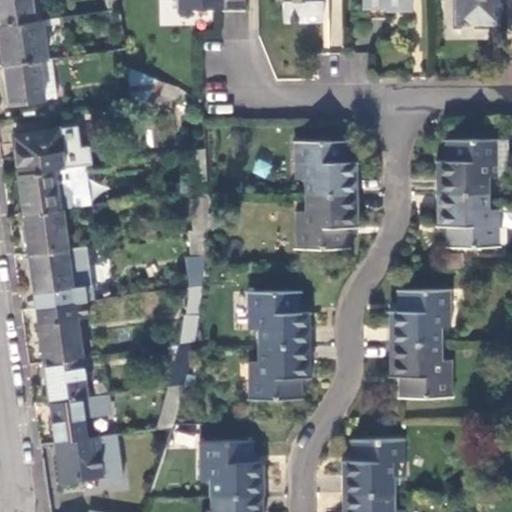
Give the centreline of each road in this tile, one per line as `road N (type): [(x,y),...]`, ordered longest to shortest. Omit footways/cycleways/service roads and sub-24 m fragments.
road 1 (residential): [(301,511),(303,465),(350,390),(350,310),(395,239),(394,122)]
road 2 (residential): [(250,49),(252,119),(394,122)]
road 3 (residential): [(0,373),(20,511)]
